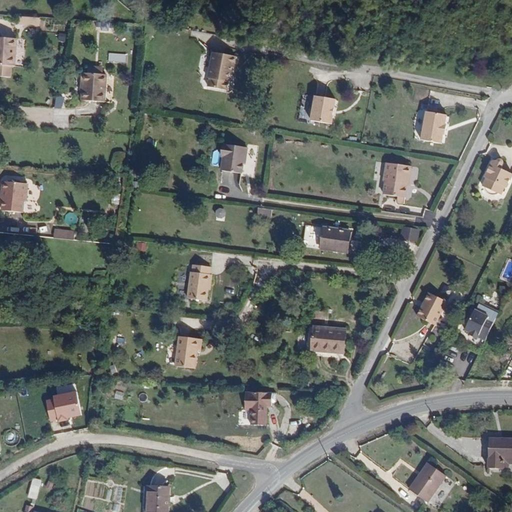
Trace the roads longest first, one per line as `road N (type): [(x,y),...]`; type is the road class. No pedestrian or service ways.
road 1 (residential): [(351,430),(353,397),(410,277),(504,94),(511,98)]
road 2 (tertiary): [(351,430),(411,407),(511,395)]
road 3 (tertiary): [(242,511),(279,473),(351,430)]
